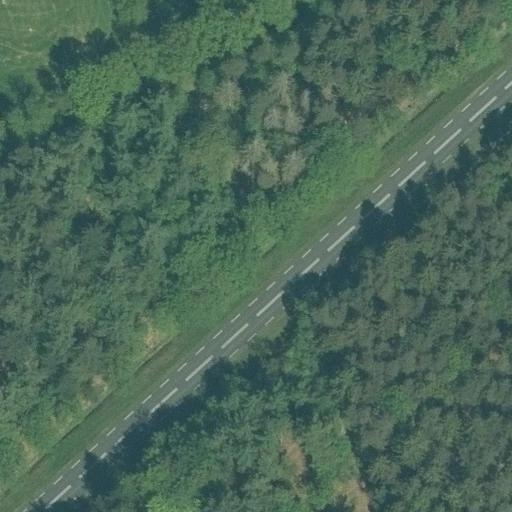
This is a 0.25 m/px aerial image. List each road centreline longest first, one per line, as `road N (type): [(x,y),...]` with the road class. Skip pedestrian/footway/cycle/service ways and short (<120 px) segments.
road 1 (primary): [(511,82),(42,511)]
road 2 (track): [(511,346),(332,511)]
